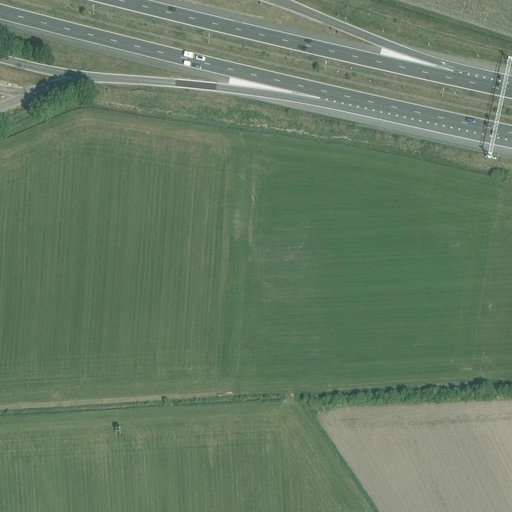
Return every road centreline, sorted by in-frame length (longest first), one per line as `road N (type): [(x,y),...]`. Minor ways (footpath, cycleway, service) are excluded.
road 1 (motorway): [(452,78),(119,0)]
road 2 (motorway): [(0,11),(326,92)]
road 3 (track): [(255,392),(0,407)]
road 4 (motorway): [(452,78),(272,0)]
road 5 (motorway): [(326,92),(511,132)]
road 6 (motorway): [(154,81),(326,92)]
